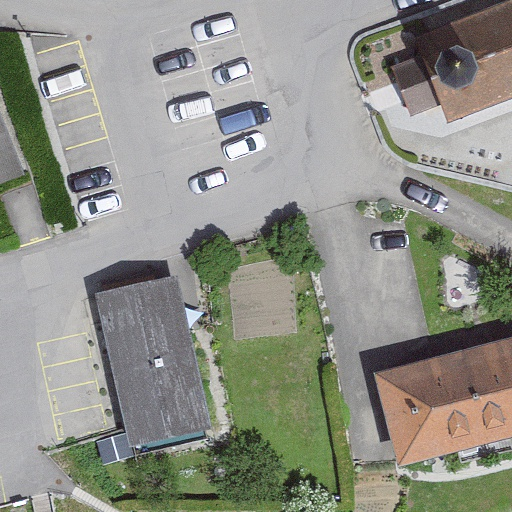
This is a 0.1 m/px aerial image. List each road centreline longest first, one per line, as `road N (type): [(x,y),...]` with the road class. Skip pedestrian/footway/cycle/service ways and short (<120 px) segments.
road 1 (residential): [(224,0),(112,14),(48,0)]
road 2 (residential): [(299,0),(335,171)]
